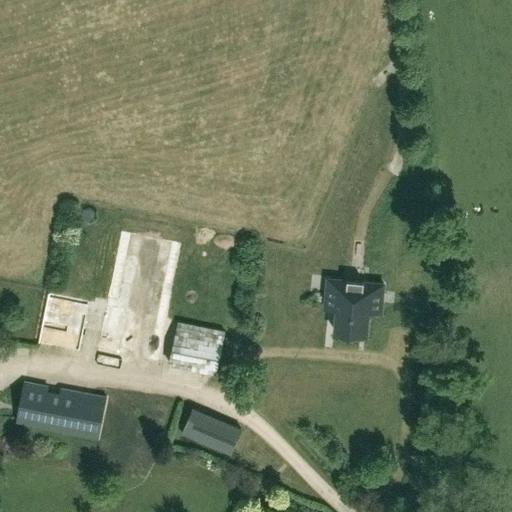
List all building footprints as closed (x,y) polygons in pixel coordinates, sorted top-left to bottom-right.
[(164,357),(183,240),(126,230),(106,347),(164,357)] [(379,313),(382,281),(328,276),(325,308),(337,309),(335,332),(352,333),(365,334),(367,312),(379,313)] [(42,346),(84,351),(91,294),(49,289),(42,346)] [(216,373),(225,329),(178,320),(169,364),(216,373)] [(418,411),(417,341),(384,341),(385,439),(394,439),(394,411),(418,411)] [(132,446),(142,403),(25,380),(15,423),(132,446)] [(231,456),(244,427),(191,404),(185,417),(178,434),(231,456)] [(429,511),(430,499),(421,499),(420,511),(429,511)]
